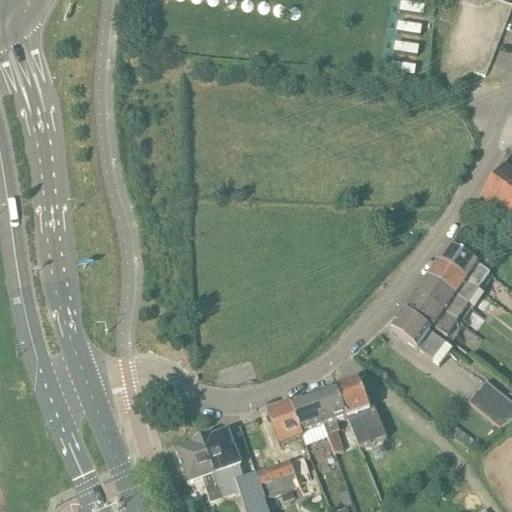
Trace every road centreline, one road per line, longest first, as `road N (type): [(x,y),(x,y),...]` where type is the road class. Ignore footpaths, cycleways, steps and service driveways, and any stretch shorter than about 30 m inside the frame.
road 1 (unclassified): [(96,395),(149,387),(233,401),(297,382),(364,325),(456,217),(495,155),(511,104)]
road 2 (tertiary): [(96,395),(67,319),(35,110)]
road 3 (tertiary): [(0,137),(19,281),(58,409)]
road 4 (tertiary): [(140,511),(96,395)]
